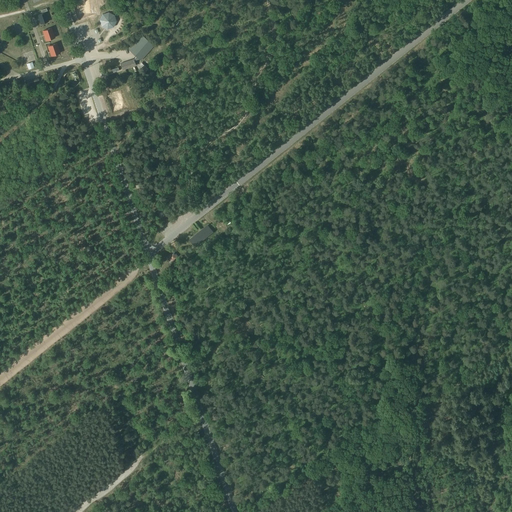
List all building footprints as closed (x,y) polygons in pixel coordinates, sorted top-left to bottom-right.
[(100,14),(103,29),(107,28),(108,30),(117,28),(113,11),(100,14)] [(45,13),(37,15),(40,24),(48,21),(45,13)] [(14,26),(16,31),(18,30),(20,35),(26,33),(22,23),(14,26)] [(51,27),(42,31),(46,41),(55,37),(51,27)] [(122,63),(121,64),(123,70),(125,69),(136,65),(134,61),(139,59),(141,61),(154,46),(142,35),(129,50),(136,57),(134,59),(122,63)] [(57,43),(47,46),(51,57),(60,53),(57,43)] [(27,65),(36,62),(33,53),(24,56),(27,65)] [(156,215),(154,217),(160,224),(164,225),(169,221),(159,209),(154,213),(156,215)] [(208,225),(189,240),(195,247),(213,232),(208,225)]
